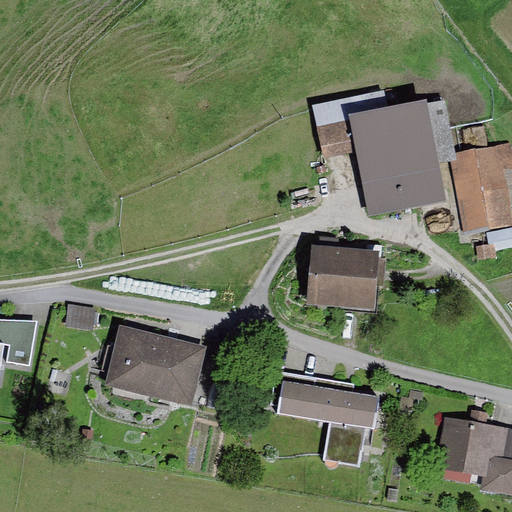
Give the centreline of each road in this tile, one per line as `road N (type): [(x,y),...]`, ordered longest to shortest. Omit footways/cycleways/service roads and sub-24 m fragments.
road 1 (track): [(511,330),(451,257),(309,220),(0,292)]
road 2 (residential): [(511,393),(248,324)]
road 3 (residential): [(248,324),(0,297)]
road 4 (residential): [(248,324),(309,220)]
